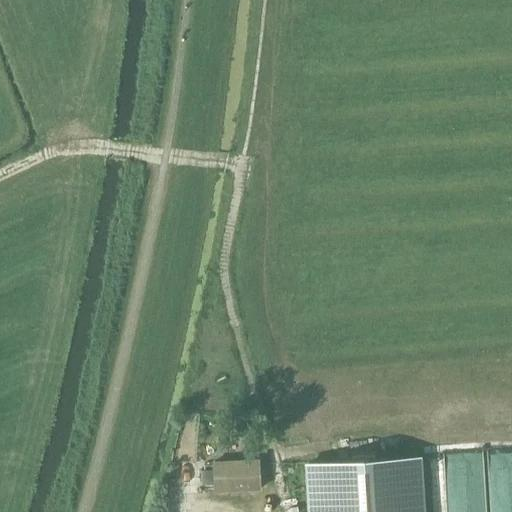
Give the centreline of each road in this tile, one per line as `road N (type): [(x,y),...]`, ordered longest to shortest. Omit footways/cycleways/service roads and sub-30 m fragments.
road 1 (track): [(174,511),(242,168)]
road 2 (track): [(242,168),(105,150)]
